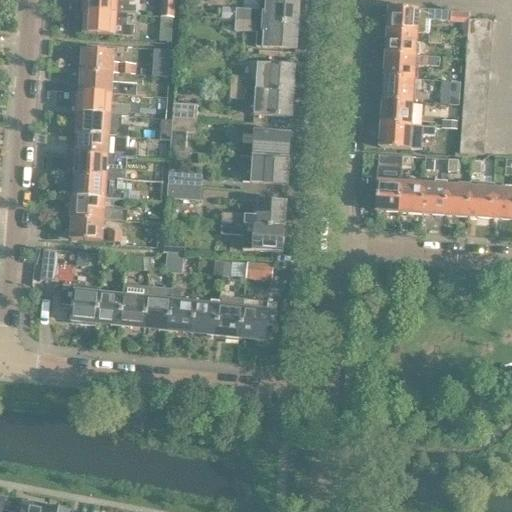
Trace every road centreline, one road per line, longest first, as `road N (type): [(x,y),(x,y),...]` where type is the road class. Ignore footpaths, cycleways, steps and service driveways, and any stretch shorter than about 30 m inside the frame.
road 1 (residential): [(4,360),(29,0)]
road 2 (residential): [(325,393),(4,360)]
road 3 (residential): [(336,245),(342,0)]
road 4 (residential): [(511,260),(336,245)]
road 5 (residential): [(325,393),(336,245)]
